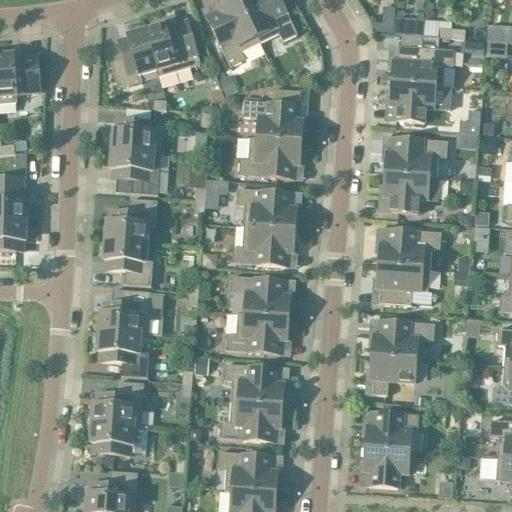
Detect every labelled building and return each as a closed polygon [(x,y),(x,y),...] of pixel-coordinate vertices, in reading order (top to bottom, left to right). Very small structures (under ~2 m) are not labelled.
[(259,46),(249,24),(237,0),(217,10),(218,13),(205,20),(230,70),(244,63),(240,56),(259,46)] [(237,0),(249,24),(259,46),(278,37),(282,45),(297,38),(278,0),(237,0)] [(159,80),(199,68),(187,25),(164,31),(163,28),(159,30),(158,28),(145,32),(159,80)] [(423,40),(423,30),(411,29),(410,39),(423,40)] [(139,78),(154,74),(156,73),(158,80),(159,80),(145,32),(144,31),(131,35),(131,37),(127,39),(127,41),(117,44),(123,62),(110,66),(117,92),(141,85),(139,78)] [(463,43),(464,33),(438,31),(438,41),(463,43)] [(452,70),(453,54),(397,50),(396,64),(393,64),(391,87),(442,90),(443,69),(452,70)] [(0,56),(0,107),(16,106),(16,97),(26,96),(23,59),(13,60),(13,58),(8,58),(8,56),(0,56)] [(229,79),(218,84),(226,99),(236,94),(229,79)] [(442,91),(442,90),(391,87),(389,109),(393,109),(392,124),(423,126),(424,112),(433,112),(435,91),(442,91)] [(211,105),(223,101),(220,92),(208,96),(211,105)] [(243,104),(242,121),(258,122),(256,142),(249,141),(249,142),(300,146),(302,124),(298,123),(299,108),(300,95),(272,93),(272,106),(243,104)] [(154,104),(153,112),(165,113),(166,104),(154,104)] [(210,129),(210,117),(201,116),(200,129),(210,129)] [(110,138),(109,152),(160,156),(161,137),(152,136),(152,126),(116,123),(115,133),(113,133),(112,138),(110,138)] [(481,126),(480,137),(491,138),(492,126),(481,126)] [(446,161),(447,145),(391,141),(390,156),(386,156),(384,178),(435,182),(437,161),(446,161)] [(481,141),(480,156),(494,157),(495,142),(481,141)] [(298,168),(300,146),(249,142),(248,163),(239,163),(238,179),(294,183),(295,168),(298,168)] [(1,159),(14,157),(13,148),(0,149),(1,159)] [(109,152),(108,166),(111,166),(110,172),(113,172),(112,182),(116,182),(115,196),(157,199),(160,157),(160,156),(109,152)] [(435,183),(435,182),(384,178),(383,200),(386,201),(385,215),(417,218),(418,203),(427,204),(428,182),(435,183)] [(0,224),(27,225),(27,217),(27,211),(25,211),(25,206),(20,206),(20,197),(23,197),(23,195),(20,195),(20,183),(23,183),(23,182),(0,181),(0,224)] [(206,184),(205,191),(226,192),(227,185),(206,184)] [(459,184),(459,191),(463,196),(471,197),(472,185),(459,184)] [(203,218),(203,217),(205,192),(196,192),(194,217),(203,218)] [(244,209),(243,230),(294,234),(295,211),(292,211),(293,196),(237,192),(235,208),(244,209)] [(103,244),(128,245),(146,247),(147,229),(155,230),(156,205),(130,203),(129,216),(109,215),(109,225),(106,225),(106,230),(104,230),(103,244)] [(0,253),(22,254),(22,244),(24,244),(25,239),(27,239),(27,225),(0,224),(0,253)] [(292,256),(294,234),(243,230),(241,251),(232,250),(231,267),(287,271),(289,256),(292,256)] [(439,253),(440,236),(384,232),(383,247),(379,247),(378,269),(429,273),(430,252),(439,253)] [(509,279),(511,278),(511,241),(503,241),(502,257),(511,258),(509,279)] [(146,247),(128,245),(103,244),(101,258),(104,258),(104,263),(106,263),(105,273),(124,275),(123,288),(150,290),(152,265),(145,265),(146,247)] [(459,261),(458,273),(467,274),(468,262),(459,261)] [(427,295),(429,273),(378,269),(376,292),(380,292),(379,307),(410,309),(411,294),(427,295)] [(458,276),(457,288),(467,289),(468,277),(458,276)] [(511,278),(509,279),(508,300),(499,299),(498,315),(511,316),(511,278)] [(230,280),(229,296),(245,297),(244,317),(287,321),(289,299),(285,299),(287,284),(230,280)] [(197,309),(198,284),(189,283),(187,309),(197,309)] [(97,321),(96,335),(147,339),(150,296),(123,294),(122,307),(103,306),(102,316),(100,316),(99,321),(97,321)] [(286,344),(287,321),(244,317),(236,317),(235,339),(226,338),(225,354),(281,358),(282,344),(286,344)] [(434,328),(420,327),(377,324),(376,338),(373,338),(371,361),(422,364),(424,343),(433,344),(434,328)] [(503,370),(511,370),(511,333),(497,332),(496,349),(504,349),(503,370)] [(96,335),(95,349),(97,349),(97,354),(99,355),(99,365),(121,366),(120,379),(146,381),(148,357),(138,356),(139,339),(147,340),(147,339),(96,335)] [(195,361),(194,377),(205,377),(206,362),(195,361)] [(422,365),(422,364),(371,361),(370,383),(373,383),(372,398),(387,399),(388,384),(413,386),(415,365),(422,365)] [(230,406),(281,409),(283,387),(279,387),(280,372),(224,368),(223,384),(232,385),(230,406)] [(511,370),(503,370),(501,391),(493,390),(491,407),(511,408),(511,370)] [(190,401),(192,375),(183,374),(181,400),(190,401)] [(90,412),(89,426),(140,430),(143,387),(117,385),(116,399),(96,397),(96,407),(93,407),(93,412),(90,412)] [(413,399),(413,408),(422,408),(423,399),(413,399)] [(280,432),(281,409),(230,406),(229,427),(220,426),(219,442),(275,446),(276,431),(280,432)] [(410,434),(418,435),(419,419),(371,415),(370,430),(367,430),(365,452),(409,455),(410,434)] [(496,461),(511,462),(511,425),(490,424),(489,440),(498,440),(496,461)] [(132,448),(145,449),(147,431),(147,430),(140,430),(89,426),(88,440),(91,441),(90,446),(93,446),(92,456),(128,459),(129,448),(132,449),(132,448)] [(189,432),(188,445),(199,446),(199,437),(195,433),(189,432)] [(407,478),(409,455),(365,452),(363,474),(367,475),(366,489),(397,492),(398,477),(407,478)] [(224,493),(275,497),(277,475),(273,474),(274,460),(218,455),(217,472),(225,472),(224,493)] [(511,462),(496,461),(495,484),(511,485),(510,500),(511,499),(511,462)] [(185,476),(185,464),(176,463),(175,476),(185,476)] [(134,511),(137,477),(110,475),(109,488),(90,487),(89,497),(87,497),(86,501),(84,501),(83,511),(134,511)] [(173,476),(172,490),(182,490),(183,477),(173,476)] [(437,496),(437,502),(450,503),(450,490),(444,490),(437,496)] [(273,511),(275,497),(224,493),(224,494),(231,495),(229,511),(273,511)]
